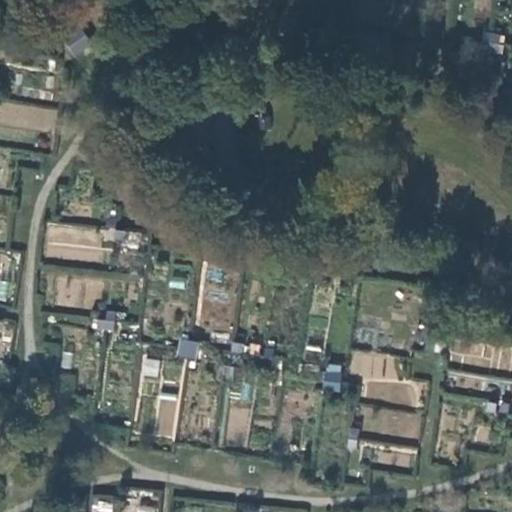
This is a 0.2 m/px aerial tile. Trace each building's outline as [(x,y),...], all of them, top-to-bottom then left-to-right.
[(69,38),(79,55),(95,43),(84,27),(69,38)] [(493,52),(502,54),(506,34),(488,31),(486,41),(495,42),(493,52)] [(112,238),(122,239),(124,220),(114,219),(112,238)] [(92,330),(118,333),(121,313),(102,312),(101,320),(93,319),(92,330)] [(182,359),(199,361),(203,343),(193,343),(195,329),(186,328),(182,359)] [(420,352),(437,354),(439,344),(421,342),(420,352)] [(234,354),(244,356),(245,345),(235,344),(234,354)] [(349,375),(401,379),(403,356),(351,352),(349,375)] [(225,375),(236,377),(237,367),(227,365),(225,375)] [(327,391),(346,394),(349,375),(330,372),(327,391)] [(60,373),(59,391),(74,392),(75,374),(60,373)] [(501,423),(510,425),(511,411),(511,404),(494,402),(493,412),(502,413),(501,423)] [(352,449),(361,450),(365,431),(355,429),(352,449)]
